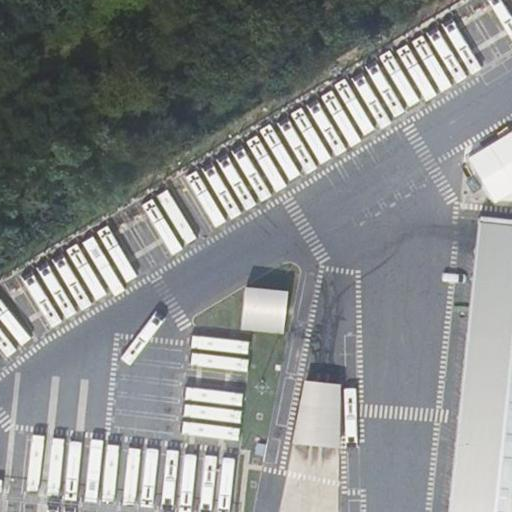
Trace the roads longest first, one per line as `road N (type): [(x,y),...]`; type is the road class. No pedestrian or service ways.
road 1 (unknown): [(385,511),(390,333),(384,293),(340,187)]
road 2 (unknown): [(151,290),(130,511)]
road 3 (unknown): [(340,187),(151,290)]
road 4 (unknown): [(511,74),(340,187)]
road 5 (unknown): [(151,290),(0,381)]
